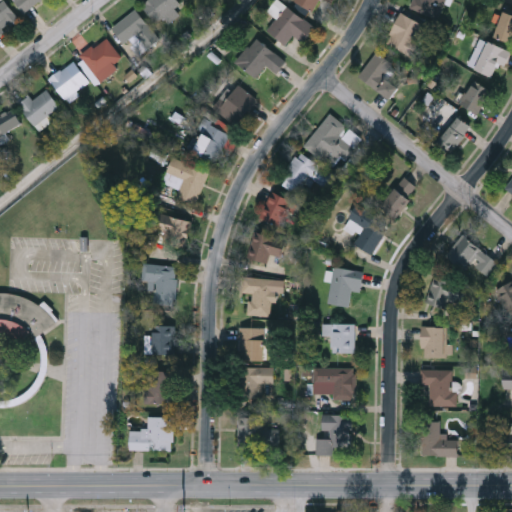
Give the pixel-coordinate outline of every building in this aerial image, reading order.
[(4,0),(19,18),(0,33),(0,0),(4,0)] [(14,0),(40,0),(26,12),(14,0)] [(178,0),(181,4),(156,24),(141,4),(146,0),(178,0)] [(317,0),(302,0),(303,9),(317,9),(317,0)] [(444,0),(437,18),(409,7),(411,0),(444,0)] [(315,27),(304,42),(293,34),(285,43),(267,30),(286,4),(315,27)] [(129,41),(125,44),(112,28),(135,9),(159,38),(140,54),(129,41)] [(511,44),(494,35),(506,10),(511,13),(511,44)] [(426,26),(409,55),(385,41),(402,12),(426,26)] [(81,54),(106,35),(124,60),(99,79),(81,54)] [(256,77),(236,61),(256,37),(286,61),(277,72),(267,64),(256,77)] [(506,65),(497,62),(494,74),(477,69),(485,41),(511,49),(506,65)] [(391,97),(359,76),(376,50),(392,61),(384,74),(399,84),(391,97)] [(50,76),(75,60),(91,83),(66,100),(50,76)] [(477,112),(460,99),(477,78),(493,90),(477,112)] [(216,108),(236,81),(257,97),(237,124),(216,108)] [(60,104),(47,114),(51,120),(39,129),(18,103),(29,94),(33,98),(47,87),(60,104)] [(346,158),(341,155),(332,166),(304,145),(330,111),(348,125),(348,126),(362,137),(346,158)] [(439,138),(460,114),(472,126),(451,149),(439,138)] [(190,147),(207,118),(231,132),(214,161),(190,147)] [(281,182),(298,151),(334,171),(325,187),(308,177),(299,193),(281,182)] [(209,171),(196,203),(176,195),(182,181),(166,174),(174,156),(209,171)] [(396,216),(381,204),(405,175),(419,186),(396,216)] [(260,216),(272,190),(293,199),(281,225),(260,216)] [(360,233),(345,225),(356,204),(389,221),(373,253),(355,243),(360,233)] [(153,240),(157,213),(191,218),(186,246),(153,240)] [(270,253),(267,262),(247,255),(256,229),(287,239),(281,256),(270,253)] [(446,254),(464,233),(498,262),(487,274),(472,261),(464,270),(446,254)] [(177,265),(174,305),(155,303),(156,280),(142,279),(143,262),(177,265)] [(364,270),(361,291),(351,290),(350,305),(329,303),(333,266),(364,270)] [(242,293),(243,275),(277,278),(274,315),(246,313),(248,293),(242,293)] [(448,308),(426,301),(434,275),(469,286),(463,303),(450,299),(448,308)] [(511,311),(510,313),(496,289),(511,280),(511,311)] [(0,405),(7,405),(17,403),(26,398),(34,391),(41,383),(45,373),(47,363),(47,352),(44,342),(39,333),(57,320),(46,309),(33,299),(19,293),(3,291),(0,291),(0,405)] [(356,322),(356,351),(331,351),(331,334),(323,334),(323,322),(356,322)] [(145,334),(153,334),(153,324),(174,324),(174,355),(145,355),(145,334)] [(422,325),(447,325),(447,343),(451,343),(451,355),(422,355),(422,325)] [(239,326),(265,326),(265,359),(239,359),(239,326)] [(262,383),(262,398),(240,398),(240,366),(273,366),(273,383),(262,383)] [(356,367),(356,397),(313,397),(313,367),(356,367)] [(429,385),(421,385),(421,368),(455,368),(456,404),(429,405),(429,385)] [(174,369),(174,402),(145,402),(145,369),(174,369)] [(317,453),(317,436),(323,436),(323,413),(353,413),(353,453),(317,453)] [(238,415),(259,415),(259,427),(280,427),(280,446),(238,446),(238,415)] [(129,449),(129,429),(148,429),(148,416),(173,416),(173,449),(129,449)] [(441,435),(459,435),(458,455),(422,454),(422,420),(441,421),(441,435)]
